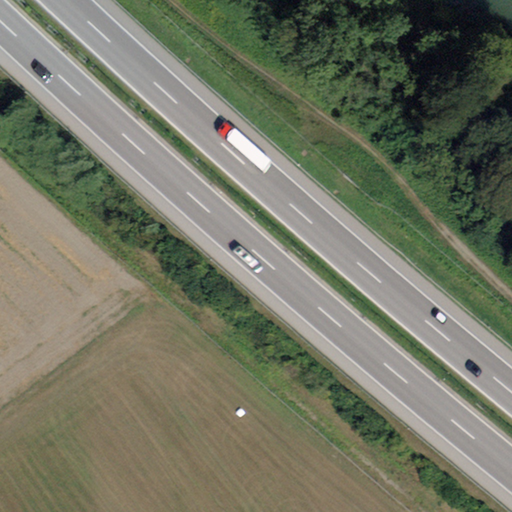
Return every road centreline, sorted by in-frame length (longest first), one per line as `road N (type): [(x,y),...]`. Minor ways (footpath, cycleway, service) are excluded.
road 1 (motorway): [(0,21),(198,204),(511,470)]
road 2 (motorway): [(511,395),(64,0)]
road 3 (track): [(511,286),(322,112),(180,0)]
